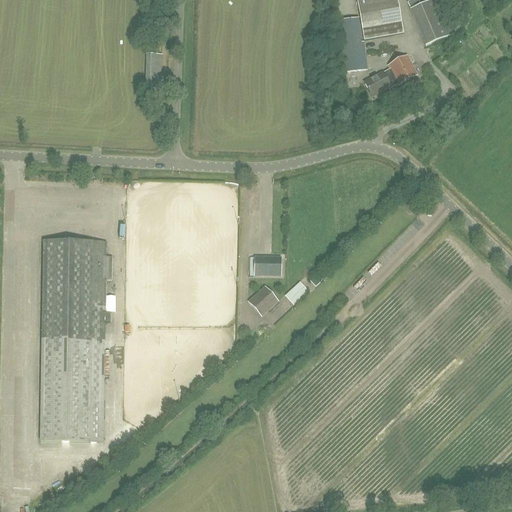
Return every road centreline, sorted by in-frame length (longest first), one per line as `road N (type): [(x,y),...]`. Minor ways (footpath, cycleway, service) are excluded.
road 1 (unknown): [(0,480),(9,158)]
road 2 (unclassified): [(450,205),(383,146),(249,172),(175,167)]
road 3 (unclassified): [(175,167),(0,158)]
road 4 (unclassified): [(175,167),(182,0)]
road 5 (unclassified): [(333,323),(450,205)]
